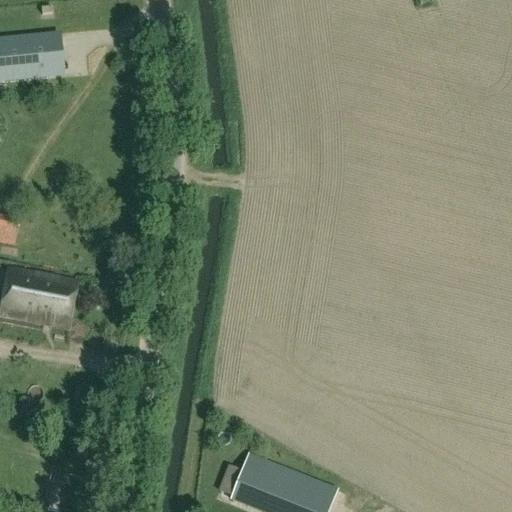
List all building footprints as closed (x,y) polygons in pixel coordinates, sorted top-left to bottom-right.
[(52,27),(58,66),(103,59),(97,20),(52,27)] [(44,38),(0,42),(0,78),(5,78),(6,83),(48,79),(44,38)] [(19,225),(18,254),(74,256),(75,227),(19,225)] [(0,307),(0,318),(68,332),(78,284),(7,270),(0,307)] [(234,480),(242,456),(235,453),(226,477),(234,480)] [(248,509),(266,464),(248,458),(231,502),(248,509)] [(328,511),(337,493),(284,472),(267,511),(328,511)]
